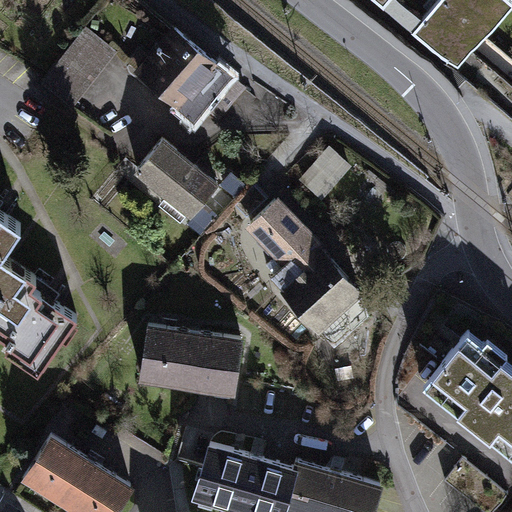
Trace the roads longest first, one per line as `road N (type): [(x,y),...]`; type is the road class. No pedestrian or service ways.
road 1 (residential): [(479,227),(432,273),(390,365),(386,412),(414,511)]
road 2 (secondary): [(479,227),(457,142),(430,100),(310,0)]
